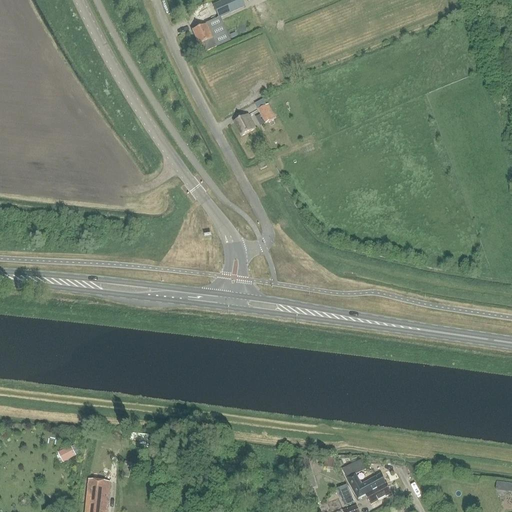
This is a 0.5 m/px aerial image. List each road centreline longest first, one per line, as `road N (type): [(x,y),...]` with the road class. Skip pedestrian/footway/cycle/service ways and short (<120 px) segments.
road 1 (track): [(0,394),(511,470)]
road 2 (unclassified): [(233,250),(139,110),(79,0)]
road 3 (secondary): [(511,344),(230,302)]
road 4 (residential): [(262,245),(266,225),(155,0)]
road 5 (secondary): [(230,302),(0,276)]
